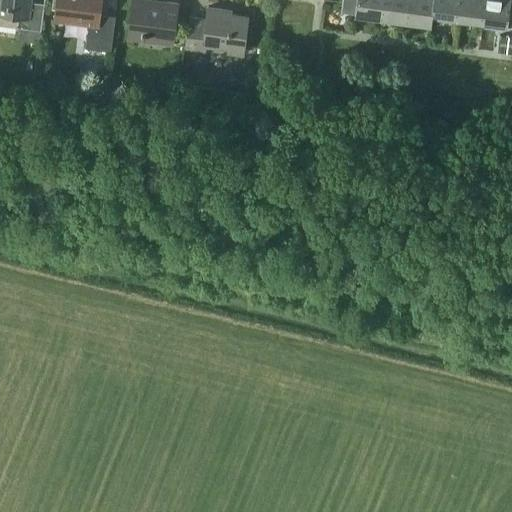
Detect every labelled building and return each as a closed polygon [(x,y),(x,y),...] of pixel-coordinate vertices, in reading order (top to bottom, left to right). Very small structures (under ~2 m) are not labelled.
[(31,0),(0,0),(0,22),(18,25),(16,38),(39,41),(44,2),(32,1),(31,0)] [(57,0),(55,18),(88,23),(85,47),(110,50),(115,15),(99,13),(100,0),(57,0)] [(177,2),(159,0),(132,0),(127,37),(172,42),(177,2)] [(382,0),(356,0),(354,12),(380,16),(382,0)] [(382,0),(380,16),(405,19),(407,0),(382,0)] [(430,22),(432,14),(431,14),(432,0),(407,0),(405,19),(430,22)] [(432,0),(431,14),(432,14),(456,17),(458,0),(432,0)] [(458,0),(456,17),(481,20),(483,0),(458,0)] [(509,0),(483,0),(481,20),(511,24),(511,7),(509,7),(509,0)] [(231,9),(208,6),(206,19),(189,17),(185,46),(204,49),(205,44),(229,47),(228,52),(242,54),(247,15),(230,13),(231,9)]
